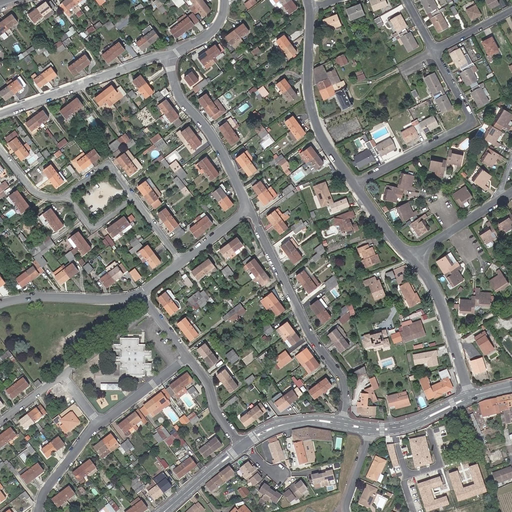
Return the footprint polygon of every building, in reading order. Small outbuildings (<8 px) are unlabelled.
[(76,3),(74,0),(64,0),(62,2),(59,4),(64,12),(67,9),(76,3)] [(170,0),(164,5),(167,8),(174,3),(171,0),(170,0)] [(248,0),(244,4),(248,9),(254,5),(250,0),(249,0),(248,0)] [(297,8),(290,0),(289,0),(283,5),(289,14),(297,8)] [(368,0),(367,0),(371,11),(385,5),(382,0),(368,0)] [(431,14),(438,10),(432,0),(421,0),(426,8),(425,8),(427,12),(429,16),(431,14)] [(497,0),(485,0),(490,9),(499,4),(497,0)] [(46,2),(37,8),(42,16),(44,14),(51,9),(55,6),(51,1),(47,4),(46,2)] [(210,10),(204,2),(196,8),(198,10),(203,16),(210,10)] [(76,3),(72,6),(75,11),(80,8),(76,3)] [(164,4),(158,9),(162,14),(164,13),(165,12),(168,9),(167,8),(164,5),(164,4)] [(349,20),(363,15),(358,4),(345,10),(349,20)] [(476,5),(467,10),(472,20),(481,14),(476,5)] [(42,16),(37,8),(28,15),(33,22),(42,16)] [(431,14),(429,16),(433,23),(434,22),(439,32),(448,27),(440,13),(438,10),(431,14)] [(127,13),(114,23),(117,27),(130,17),(127,13)] [(12,14),(3,21),(8,28),(17,22),(12,14)] [(193,14),(187,18),(193,25),(198,21),(193,14)] [(177,22),(179,24),(187,18),(186,15),(177,22)] [(326,31),(339,26),(335,15),(322,20),(326,31)] [(42,16),(33,22),(35,25),(44,19),(42,16)] [(396,34),(398,36),(405,32),(403,29),(406,27),(403,23),(402,24),(397,16),(389,21),(396,34)] [(117,27),(116,27),(118,30),(131,20),(130,17),(117,27)] [(179,24),(185,32),(193,25),(187,18),(179,24)] [(110,20),(105,24),(109,29),(114,25),(110,20)] [(0,33),(8,28),(3,21),(0,22),(0,33)] [(177,21),(168,28),(170,31),(179,24),(177,22),(177,21)] [(260,22),(254,27),(257,30),(263,26),(260,22)] [(176,38),(185,32),(179,24),(170,31),(176,38)] [(243,24),(234,31),(240,38),(249,32),(243,24)] [(74,26),(66,32),(70,37),(77,31),(74,26)] [(144,37),(150,44),(159,37),(153,30),(150,26),(141,32),(144,37)] [(240,38),(234,31),(226,37),(231,45),(240,38)] [(405,32),(398,36),(407,53),(415,48),(410,39),(412,38),(409,33),(407,35),(405,32)] [(283,49),(290,44),(284,35),(276,40),(283,49)] [(141,51),(150,44),(144,37),(136,43),(141,51)] [(488,42),(483,44),(489,55),(498,50),(492,37),(487,40),(488,42)] [(72,42),(69,38),(63,43),(63,44),(65,47),(72,42)] [(240,38),(231,45),(235,50),(244,43),(240,38)] [(118,39),(108,46),(110,49),(119,42),(120,42),(118,39)] [(110,49),(116,57),(125,50),(119,42),(110,49)] [(62,44),(56,49),(59,52),(65,47),(63,44),(62,44)] [(216,46),(221,53),(224,51),(219,44),(216,46)] [(297,53),(290,44),(283,49),(289,58),(297,53)] [(46,50),(42,45),(36,50),(39,54),(43,52),(46,50)] [(215,45),(206,52),(212,59),(215,57),(221,53),(216,46),(215,45)] [(259,50),(257,47),(250,52),(253,55),(259,50)] [(108,63),(116,57),(110,49),(106,52),(102,55),(108,63)] [(459,66),(460,69),(468,65),(472,63),(467,53),(463,56),(459,49),(450,53),(455,62),(453,63),(456,68),(459,66)] [(212,59),(206,52),(198,58),(203,65),(212,59)] [(355,66),(357,65),(354,57),(351,52),(337,58),(341,66),(352,61),(355,66)] [(76,62),(82,69),(91,62),(86,55),(76,62)] [(314,92),(315,98),(322,96),(320,92),(331,87),(331,86),(340,81),(330,61),(314,68),(313,86),(314,92)] [(73,76),(82,69),(76,62),(68,68),(73,76)] [(468,65),(460,69),(462,71),(459,73),(461,78),(463,77),(467,85),(476,80),(472,72),(476,70),(474,66),(469,68),(468,65)] [(42,74),(48,82),(57,75),(51,68),(42,74)] [(361,75),(360,71),(357,73),(358,76),(356,77),(358,81),(365,78),(363,74),(361,75)] [(195,77),(191,72),(184,77),(190,86),(198,81),(197,81),(195,77)] [(430,96),(431,98),(433,98),(443,93),(439,85),(438,86),(434,79),(436,78),(434,73),(423,78),(432,95),(430,96)] [(39,88),(48,82),(42,74),(34,80),(39,88)] [(139,89),(146,84),(140,75),(133,80),(139,89)] [(8,86),(14,93),(23,87),(18,79),(8,86)] [(205,79),(197,86),(200,90),(208,83),(206,80),(205,79)] [(283,93),(290,87),(284,79),(276,84),(283,93)] [(340,82),(340,81),(331,86),(331,87),(320,92),(322,96),(322,95),(330,114),(341,109),(342,111),(351,106),(351,104),(352,105),(353,104),(354,103),(353,102),(351,102),(350,104),(344,90),(345,90),(347,90),(347,89),(347,88),(346,87),(344,88),(344,89),(340,82)] [(484,82),(473,88),(474,90),(472,91),(472,92),(475,96),(476,95),(481,105),(490,101),(482,86),(486,85),(484,82)] [(153,92),(146,84),(139,89),(145,98),(153,92)] [(112,85),(103,91),(109,99),(117,92),(112,85)] [(0,92),(5,100),(14,93),(8,86),(0,92)] [(263,86),(258,90),(263,97),(268,94),(263,86)] [(297,96),(290,87),(283,93),(290,102),(297,96)] [(109,99),(103,91),(94,98),(100,106),(106,101),(109,99)] [(112,104),(122,96),(119,91),(117,92),(109,99),(112,104)] [(447,100),(443,93),(433,98),(441,113),(449,108),(445,101),(447,100)] [(204,108),(212,102),(206,94),(198,99),(204,108)] [(74,112),(82,106),(77,98),(68,104),(74,112)] [(158,105),(165,114),(172,108),(166,99),(158,105)] [(212,102),(204,108),(211,117),(217,113),(219,116),(224,112),(215,100),(212,102)] [(65,119),(74,112),(68,104),(59,111),(65,119)] [(172,108),(165,114),(171,122),(178,117),(172,108)] [(511,116),(511,113),(503,108),(495,121),(492,126),(501,131),(504,126),(509,130),(511,126),(507,124),(510,119),(508,119),(510,116),(511,117),(511,116)] [(43,110),(34,117),(40,124),(49,118),(43,110)] [(254,114),(248,119),(251,122),(257,117),(254,114)] [(291,130),(299,125),(292,116),(285,122),(291,130)] [(414,121),(419,132),(422,131),(423,134),(428,131),(427,130),(437,125),(432,116),(418,123),(416,119),(414,121)] [(40,124),(34,117),(25,123),(31,131),(40,124)] [(416,134),(419,132),(414,121),(410,123),(412,126),(399,133),(404,142),(412,137),(413,139),(418,137),(416,134)] [(225,136),(232,131),(226,122),(218,127),(225,136)] [(261,123),(254,128),(258,134),(265,129),(261,123)] [(305,134),(299,125),(291,130),(298,139),(305,134)] [(492,126),(491,125),(483,137),(498,147),(500,143),(496,141),(498,136),(497,136),(498,134),(500,135),(501,132),(501,131),(492,126)] [(26,133),(20,126),(18,128),(23,136),(26,133)] [(181,132),(187,141),(194,135),(188,127),(181,132)] [(265,129),(258,134),(261,138),(268,133),(265,129)] [(57,145),(58,144),(47,130),(46,132),(47,134),(48,135),(56,145),(57,145)] [(291,130),(288,133),(295,142),(298,139),(291,130)] [(5,138),(15,151),(22,146),(16,137),(18,136),(14,131),(12,132),(5,138)] [(177,133),(184,143),(187,141),(181,132),(180,131),(177,133)] [(239,140),(232,131),(225,136),(231,146),(239,140)] [(158,135),(150,140),(153,144),(161,139),(158,135)] [(194,135),(187,141),(194,150),(201,144),(194,135)] [(123,136),(117,140),(122,146),(127,142),(123,136)] [(372,147),(376,155),(378,154),(380,156),(384,154),(384,152),(393,147),(388,138),(376,145),(372,147)] [(58,144),(57,145),(60,149),(67,143),(64,139),(58,144)] [(132,139),(125,144),(128,148),(135,143),(132,139)] [(153,144),(155,147),(157,149),(165,143),(161,139),(153,144)] [(122,146),(117,140),(110,145),(115,151),(122,146)] [(368,140),(364,142),(367,149),(372,147),(369,141),(368,140)] [(22,146),(15,151),(21,160),(29,154),(27,151),(25,149),(29,146),(26,143),(22,146)] [(309,160),(317,155),(310,146),(303,152),(309,160)] [(372,157),(376,155),(372,147),(367,149),(351,157),(357,168),(361,165),(360,164),(368,160),(369,161),(373,159),(372,157)] [(501,160),(503,157),(488,148),(480,161),(491,167),(493,164),(492,163),(493,161),(494,162),(497,158),(501,160)] [(95,149),(86,156),(91,163),(100,156),(95,149)] [(42,153),(46,159),(50,156),(46,150),(42,153)] [(125,152),(117,158),(124,167),(131,161),(135,158),(129,150),(125,153),(125,152)] [(464,154),(448,150),(446,161),(445,167),(449,168),(450,163),(455,164),(455,163),(457,164),(457,165),(461,165),(464,154)] [(236,158),(242,167),(250,161),(252,159),(246,151),(244,153),(236,158)] [(37,162),(39,165),(45,160),(39,152),(35,155),(39,161),(37,162)] [(303,152),(300,154),(306,163),(309,160),(303,152)] [(154,166),(158,163),(161,161),(164,158),(161,155),(155,160),(152,162),(154,166)] [(276,155),(273,157),(274,159),(276,162),(277,163),(284,158),(282,155),(278,157),(276,155)] [(323,163),(317,155),(309,160),(316,169),(323,163)] [(91,163),(86,156),(77,162),(83,170),(91,163)] [(198,162),(205,171),(212,166),(206,157),(198,162)] [(284,158),(277,163),(283,171),(290,166),(284,158)] [(445,167),(446,161),(431,158),(428,170),(432,171),(432,169),(435,170),(434,172),(435,172),(434,175),(439,176),(438,178),(442,178),(445,167)] [(252,159),(250,161),(256,171),(259,168),(253,159),(252,159)] [(131,161),(124,167),(130,176),(138,170),(131,161)] [(250,161),(242,167),(248,176),(256,171),(250,161)] [(198,162),(195,165),(201,174),(205,171),(198,162)] [(43,170),(50,179),(57,173),(51,164),(43,170)] [(171,164),(169,165),(174,172),(181,168),(178,164),(174,167),(171,164)] [(212,166),(205,171),(211,180),(219,175),(212,166)] [(181,168),(174,172),(177,176),(183,171),(181,168)] [(489,179),(491,176),(482,169),(472,181),(486,191),(488,188),(484,185),(487,181),(486,180),(488,178),(489,179)] [(63,172),(61,170),(57,173),(64,182),(66,180),(61,174),(63,172)] [(183,171),(177,176),(178,177),(182,182),(185,186),(188,184),(183,178),(187,175),(183,171)] [(404,188),(414,191),(415,187),(411,186),(412,181),(410,181),(411,179),(412,179),(413,175),(401,172),(397,187),(404,188)] [(57,173),(50,179),(56,187),(64,182),(57,173)] [(294,175),(289,179),(292,184),(298,180),(294,175)] [(174,181),(181,189),(185,186),(182,182),(178,177),(174,181)] [(298,186),(302,185),(298,180),(292,184),(295,188),(298,186)] [(138,186),(145,195),(152,189),(145,181),(138,186)] [(258,195),(266,190),(260,181),(252,186),(258,195)] [(0,185),(0,187),(3,190),(9,186),(5,182),(1,184),(0,185)] [(327,194),(329,194),(324,183),(314,187),(322,206),(332,202),(329,195),(328,196),(327,194)] [(397,187),(387,184),(383,199),(395,202),(396,198),(395,198),(395,196),(396,196),(401,197),(402,193),(404,188),(397,187)] [(291,185),(283,191),(286,196),(293,191),(295,189),(291,185)] [(185,186),(181,189),(185,195),(189,192),(185,186)] [(152,189),(145,195),(151,204),(158,199),(158,198),(161,195),(156,187),(152,189)] [(218,201),(226,196),(219,187),(212,193),(218,201)] [(270,187),(266,190),(272,198),(276,195),(270,187)] [(468,201),(467,199),(469,198),(470,199),(473,197),(466,187),(454,195),(463,210),(466,207),(464,203),(468,201)] [(10,195),(16,204),(23,198),(17,190),(10,195)] [(272,198),(266,190),(258,195),(265,204),(272,199),(272,198)] [(293,191),(286,196),(288,199),(295,194),(293,191)] [(7,197),(13,206),(16,204),(10,195),(7,197)] [(232,205),(226,196),(218,201),(225,210),(232,205)] [(23,198),(16,204),(23,213),(30,207),(23,198)] [(158,199),(151,204),(155,208),(162,204),(158,199)] [(203,202),(200,205),(205,212),(208,209),(203,202)] [(408,202),(397,207),(403,221),(419,214),(417,211),(412,213),(410,208),(409,208),(408,206),(410,206),(408,202)] [(50,222),(57,217),(51,208),(43,213),(48,220),(50,222)] [(158,213),(164,222),(172,216),(165,208),(158,213)] [(277,208),(274,211),(266,216),(273,225),(281,219),(285,216),(283,214),(282,215),(277,208)] [(505,232),(511,227),(511,215),(508,210),(505,212),(508,216),(504,219),(504,220),(502,221),(501,220),(498,222),(505,232)] [(43,213),(40,216),(45,223),(48,220),(43,213)] [(204,213),(196,219),(198,222),(206,216),(204,213)] [(351,232),(343,213),(342,214),(344,220),(337,223),(339,229),(342,230),(344,229),(345,232),(348,234),(351,232)] [(345,213),(343,213),(351,232),(353,232),(353,231),(358,229),(356,225),(355,224),(351,225),(349,218),(347,219),(346,216),(345,213)] [(425,213),(411,222),(420,236),(430,229),(428,226),(427,226),(426,225),(427,224),(424,219),(428,217),(425,213)] [(124,216),(115,223),(121,230),(130,224),(124,216)] [(172,216),(164,222),(171,231),(178,225),(172,216)] [(206,216),(198,222),(204,230),(212,223),(207,216),(206,216)] [(64,226),(57,217),(50,222),(52,225),(56,231),(64,226)] [(282,221),(281,219),(273,225),(280,233),(287,228),(282,221)] [(292,226),(295,229),(302,223),(300,220),(292,226)] [(485,244),(498,236),(489,221),(486,223),(488,227),(484,229),(478,232),(479,234),(485,244)] [(204,230),(198,222),(189,229),(195,236),(204,230)] [(121,230),(115,223),(106,229),(112,237),(119,232),(121,235),(123,233),(121,230)] [(295,229),(292,230),(295,234),(305,226),(302,223),(295,229)] [(130,224),(121,230),(123,233),(132,226),(130,224)] [(182,229),(176,233),(179,237),(185,232),(182,229)] [(77,246),(84,240),(78,231),(71,237),(77,246)] [(119,232),(112,237),(114,240),(121,235),(119,232)] [(108,235),(105,237),(106,239),(110,244),(112,247),(114,245),(108,235)] [(67,239),(74,248),(77,246),(71,237),(67,239)] [(237,237),(228,244),(234,252),(238,248),(242,245),(237,237)] [(43,243),(46,247),(52,242),(50,238),(44,242),(43,243)] [(291,238),(288,241),(295,249),(298,247),(291,238)] [(131,243),(133,247),(140,242),(137,239),(131,243)] [(91,249),(84,240),(77,246),(84,255),(91,249)] [(24,241),(23,242),(33,256),(37,253),(46,247),(43,243),(42,242),(31,250),(24,241)] [(288,255),(295,249),(288,241),(281,246),(288,255)] [(140,242),(133,247),(136,251),(142,246),(140,242)] [(146,259),(154,254),(147,244),(140,250),(146,259)] [(234,252),(228,244),(220,251),(225,258),(234,252)] [(378,262),(376,255),(373,247),(369,248),(368,245),(359,249),(360,253),(362,252),(368,266),(378,262)] [(281,246),(280,247),(286,256),(288,255),(281,246)] [(46,247),(37,253),(40,256),(48,250),(46,247)] [(323,248),(317,252),(313,256),(317,260),(322,256),(320,254),(324,251),(323,248)] [(302,258),(295,249),(288,255),(294,264),(302,258)] [(137,252),(144,261),(146,259),(140,250),(137,252)] [(70,251),(65,255),(70,262),(75,258),(70,251)] [(449,260),(450,259),(453,264),(456,262),(450,252),(447,254),(449,258),(448,258),(449,260)] [(37,253),(33,256),(38,263),(41,267),(45,264),(40,256),(37,253)] [(161,262),(154,254),(146,259),(153,268),(161,262)] [(437,261),(445,274),(460,265),(457,261),(456,262),(453,264),(450,259),(449,260),(448,258),(449,258),(447,254),(437,261)] [(249,256),(242,262),(244,265),(251,259),(249,256)] [(249,268),(256,277),(263,271),(257,262),(253,258),(251,259),(246,264),(249,268)] [(209,259),(200,265),(206,273),(215,266),(209,259)] [(30,280),(44,270),(41,267),(38,263),(25,272),(30,280)] [(64,270),(70,277),(78,270),(72,263),(64,270)] [(88,263),(84,266),(89,272),(93,269),(88,263)] [(106,268),(109,272),(117,266),(115,263),(109,268),(108,266),(106,268)] [(109,272),(115,280),(123,273),(127,270),(122,263),(117,266),(109,272)] [(206,273),(200,265),(191,272),(197,280),(206,273)] [(460,265),(445,274),(453,287),(464,281),(461,277),(460,278),(459,276),(460,275),(457,271),(461,268),(460,265)] [(61,266),(53,273),(55,276),(64,270),(61,266)] [(215,266),(206,273),(208,276),(217,269),(215,266)] [(227,266),(223,269),(229,276),(233,273),(227,266)] [(397,282),(405,281),(403,267),(395,268),(397,282)] [(106,286),(115,280),(109,272),(106,268),(97,275),(106,286)] [(307,268),(303,270),(309,279),(313,276),(307,268)] [(229,276),(223,269),(220,271),(226,279),(229,277),(229,276)] [(489,282),(496,292),(509,284),(500,269),(497,271),(499,275),(494,278),(495,279),(493,281),(493,279),(489,282)] [(61,284),(70,277),(64,270),(55,276),(61,284)] [(302,285),(309,279),(303,270),(296,276),(302,285)] [(137,281),(143,277),(140,271),(134,275),(137,281)] [(263,271),(256,277),(262,286),(270,280),(263,271)] [(389,280),(395,278),(393,271),(387,273),(389,280)] [(21,286),(30,280),(25,272),(16,279),(21,286)] [(334,275),(324,283),(327,286),(336,280),(336,279),(334,275)] [(193,284),(187,276),(184,279),(189,286),(193,284)] [(313,276),(309,279),(316,288),(320,285),(313,276)] [(375,278),(369,280),(376,300),(385,296),(383,291),(382,292),(380,288),(382,287),(379,281),(377,282),(375,278)] [(316,288),(309,279),(302,285),(309,294),(316,288)] [(336,280),(327,286),(329,290),(337,284),(336,280)] [(376,300),(369,280),(364,281),(366,285),(369,284),(375,300),(376,300)] [(416,297),(415,295),(409,283),(400,287),(411,308),(421,302),(418,295),(416,297)] [(480,288),(476,288),(476,296),(475,306),(491,306),(491,293),(488,293),(488,295),(485,295),(485,293),(480,293),(480,288)] [(157,297),(164,306),(171,300),(165,291),(157,297)] [(191,305),(196,301),(203,296),(199,291),(187,300),(189,302),(191,305)] [(264,298),(271,307),(278,301),(271,292),(264,298)] [(203,296),(196,301),(199,305),(205,300),(203,296)] [(475,306),(476,296),(472,296),(471,301),(466,301),(466,302),(464,302),(464,300),(460,300),(459,312),(475,313),(475,306)] [(174,298),(171,300),(178,309),(180,307),(180,303),(177,300),(174,298)] [(316,314),(327,306),(321,298),(310,306),(316,314)] [(171,300),(164,306),(171,315),(178,309),(171,300)] [(278,301),(271,307),(277,315),(285,310),(278,301)] [(233,309),(222,317),(225,321),(229,318),(236,313),(242,308),(240,304),(233,309)] [(346,305),(337,312),(341,317),(348,311),(346,305)] [(329,308),(327,306),(316,314),(323,323),(331,318),(325,311),(329,308)] [(236,313),(229,318),(232,321),(239,316),(245,311),(242,308),(236,313)] [(341,317),(338,319),(341,324),(350,317),(349,315),(348,311),(341,317)] [(187,315),(184,317),(191,326),(194,324),(187,315)] [(177,323),(184,332),(191,326),(184,317),(177,323)] [(280,328),(286,336),(294,330),(287,321),(279,327),(280,328)] [(268,322),(261,328),(264,332),(265,333),(266,333),(267,335),(274,330),(271,326),(268,322)] [(421,322),(402,328),(402,331),(399,332),(402,340),(403,343),(425,336),(421,322)] [(194,324),(191,326),(198,335),(200,332),(194,324)] [(191,326),(184,332),(190,340),(198,335),(191,326)] [(338,326),(336,328),(342,337),(345,335),(338,326)] [(280,328),(277,330),(283,338),(286,336),(280,328)] [(335,343),(342,337),(336,328),(328,334),(335,343)] [(365,338),(362,339),(364,347),(373,344),(374,346),(383,343),(384,346),(388,345),(387,339),(383,340),(382,337),(387,335),(385,329),(364,335),(365,338)] [(294,330),(286,336),(292,345),(300,339),(294,330)] [(402,340),(399,332),(391,335),(393,343),(402,340)] [(474,338),(479,346),(480,346),(482,348),(481,349),(484,355),(493,350),(484,336),(486,335),(484,332),(474,338)] [(286,336),(283,338),(290,347),(292,345),(286,336)] [(349,346),(342,337),(335,343),(341,352),(349,346)] [(151,357),(151,351),(145,350),(145,345),(138,345),(138,338),(120,338),(120,344),(114,344),(114,351),(120,350),(120,357),(114,357),(113,363),(120,363),(120,370),(126,370),(126,376),(145,377),(145,370),(151,370),(151,364),(145,364),(145,357),(151,357)] [(197,348),(204,357),(211,352),(204,343),(197,348)] [(305,362),(313,356),(306,348),(299,353),(296,356),(302,364),(305,362)] [(233,350),(225,355),(228,359),(235,353),(233,350)] [(285,351),(276,358),(279,362),(288,355),(285,351)] [(436,351),(412,356),(413,362),(429,359),(431,366),(437,365),(435,355),(436,355),(436,351)] [(211,352),(204,357),(211,366),(218,360),(211,352)] [(235,353),(228,359),(231,363),(238,358),(235,353)] [(279,362),(277,363),(280,368),(291,359),(288,355),(279,362)] [(319,365),(313,356),(305,362),(302,364),(309,373),(311,371),(319,365)] [(365,371),(364,366),(353,368),(355,374),(365,371)] [(217,374),(224,383),(231,377),(224,369),(217,374)] [(421,382),(427,397),(428,399),(434,396),(434,397),(442,394),(441,393),(452,388),(448,378),(451,378),(447,370),(440,372),(443,380),(444,380),(430,386),(429,383),(430,382),(428,378),(421,382)] [(187,374),(178,380),(184,387),(192,381),(187,374)] [(252,375),(244,381),(247,385),(252,382),(255,380),(252,375)] [(231,377),(224,383),(230,391),(238,386),(231,377)] [(294,377),(292,379),(299,387),(303,384),(300,379),(297,381),(294,377)] [(317,384),(323,392),(332,385),(326,377),(317,384)] [(373,377),(368,379),(372,388),(377,386),(373,377)] [(24,379),(15,385),(21,393),(29,386),(24,379)] [(184,387),(178,380),(170,387),(175,394),(184,387)] [(314,398),(323,392),(317,384),(308,391),(314,398)] [(21,393),(15,385),(6,392),(12,399),(21,393)] [(184,387),(175,394),(178,398),(187,391),(184,387)] [(190,395),(196,391),(193,387),(187,391),(190,395)] [(167,400),(171,397),(164,389),(152,398),(153,399),(161,393),(167,400)] [(283,396),(289,403),(298,397),(292,390),(283,396)] [(372,403),(377,400),(373,390),(368,392),(368,393),(366,394),(362,394),(361,403),(357,402),(357,406),(357,413),(360,413),(360,414),(374,415),(374,406),(367,405),(368,397),(369,397),(372,403)] [(190,395),(193,400),(199,395),(196,391),(190,395)] [(158,407),(161,405),(167,400),(161,393),(153,399),(158,407)] [(236,394),(228,400),(231,403),(238,398),(236,394)] [(397,404),(398,407),(409,404),(407,395),(398,398),(397,394),(387,397),(389,406),(395,405),(397,404)] [(511,394),(496,398),(497,405),(505,403),(506,408),(511,407),(511,394)] [(280,410),(289,403),(283,396),(275,402),(280,410)] [(484,401),(482,401),(484,407),(484,409),(497,405),(496,398),(484,401)] [(144,406),(149,414),(158,407),(153,399),(144,406)] [(167,400),(161,405),(164,408),(170,403),(167,400)] [(484,409),(486,417),(494,415),(494,413),(504,412),(503,411),(507,410),(506,408),(505,403),(497,405),(484,409)] [(36,409),(27,416),(33,423),(42,416),(46,413),(41,405),(36,409)] [(249,412),(254,419),(263,412),(258,405),(249,412)] [(144,406),(140,409),(145,417),(148,415),(149,414),(144,406)] [(151,418),(161,410),(158,407),(149,414),(148,415),(151,418)] [(511,407),(506,408),(507,410),(503,411),(504,412),(506,427),(507,427),(507,425),(511,424),(511,420),(511,407)] [(138,410),(136,412),(141,420),(144,418),(138,410)] [(70,413),(77,422),(79,422),(72,412),(70,413)] [(144,418),(141,420),(136,412),(127,419),(133,426),(134,425),(141,420),(144,424),(147,421),(144,418)] [(246,426),(254,419),(249,412),(240,418),(246,426)] [(68,430),(77,422),(70,413),(60,420),(63,424),(68,430)] [(194,413),(187,418),(190,421),(197,416),(194,413)] [(187,418),(185,415),(180,419),(185,425),(190,421),(187,418)] [(472,415),(466,417),(468,423),(475,420),(472,415)] [(33,423),(27,416),(19,422),(24,430),(33,423)] [(197,416),(190,421),(193,425),(199,420),(197,416)] [(130,428),(133,426),(127,419),(118,426),(124,433),(126,431),(130,428)] [(475,420),(468,423),(478,448),(485,445),(475,420)] [(11,428),(2,435),(8,442),(16,436),(11,428)] [(307,428),(292,430),(295,443),(294,444),(299,465),(311,463),(312,464),(314,464),(313,462),(321,460),(318,444),(317,441),(332,442),(330,431),(307,428)] [(166,439),(161,432),(159,429),(156,431),(158,433),(164,441),(166,439)] [(161,432),(166,439),(169,437),(164,429),(161,432)] [(173,435),(177,441),(181,438),(177,432),(173,435)] [(154,436),(160,443),(164,441),(158,433),(154,436)] [(111,434),(102,441),(108,449),(117,442),(111,434)] [(59,437),(50,444),(55,452),(64,445),(59,437)] [(399,437),(385,439),(386,446),(388,450),(393,468),(399,466),(395,453),(393,445),(400,444),(399,437)] [(409,440),(415,468),(427,465),(425,461),(431,459),(425,437),(409,440)] [(207,444),(213,452),(221,445),(216,438),(207,444)] [(129,440),(124,443),(130,450),(134,447),(129,440)] [(108,449),(102,441),(94,448),(100,455),(108,449)] [(269,444),(268,444),(275,463),(283,460),(276,441),(269,444)] [(117,442),(108,449),(111,452),(119,445),(117,442)] [(130,450),(124,443),(121,445),(127,453),(130,450)] [(55,452),(50,444),(41,451),(46,458),(55,452)] [(204,458),(213,452),(207,444),(199,451),(204,458)] [(127,453),(121,445),(118,448),(124,455),(127,453)] [(108,449),(100,455),(102,458),(110,452),(108,449)] [(380,474),(386,462),(375,457),(366,477),(377,482),(380,474)] [(182,465),(188,472),(197,465),(192,458),(182,465)] [(81,467),(87,474),(96,468),(90,460),(81,467)] [(164,460),(160,463),(165,469),(169,466),(164,460)] [(36,462),(27,468),(29,470),(38,464),(36,462)] [(9,463),(5,466),(11,473),(14,470),(9,463)] [(251,466),(248,463),(240,469),(244,474),(243,475),(245,478),(248,481),(249,480),(253,485),(261,479),(258,476),(257,474),(258,473),(256,470),(254,467),(252,468),(251,466)] [(38,464),(29,470),(35,478),(44,472),(38,464)] [(179,479),(188,472),(182,465),(174,471),(179,479)] [(482,479),(478,465),(472,467),(475,481),(482,479)] [(229,466),(211,480),(216,486),(224,480),(234,472),(229,466)] [(78,481),(87,474),(81,467),(73,473),(78,481)] [(27,468),(19,475),(20,477),(29,470),(27,468)] [(96,468),(87,474),(89,477),(98,470),(96,468)] [(508,468),(492,474),(496,484),(511,477),(508,468)] [(35,478),(29,470),(20,477),(26,485),(35,478)] [(318,485),(319,488),(324,487),(328,486),(327,482),(333,481),(330,471),(326,472),(326,474),(325,474),(320,475),(316,476),(315,476),(315,475),(310,477),(312,486),(318,485)] [(486,492),(483,480),(476,482),(477,485),(462,488),(458,471),(451,473),(458,499),(486,492)] [(140,489),(141,491),(144,488),(144,487),(145,486),(138,477),(133,480),(135,483),(140,489)] [(441,478),(426,481),(427,485),(420,487),(423,496),(427,495),(427,494),(430,493),(428,486),(432,485),(436,485),(442,484),(441,478)] [(154,500),(157,498),(163,493),(157,486),(152,479),(150,481),(152,485),(155,488),(149,492),(154,500)] [(157,486),(163,493),(172,487),(166,479),(157,486)] [(211,480),(202,487),(207,494),(216,486),(211,480)] [(290,487),(287,490),(288,491),(286,493),(282,495),(289,503),(294,499),(295,501),(298,498),(302,495),(301,494),(306,490),(300,482),(296,485),(294,486),(293,485),(290,487)] [(137,494),(141,491),(140,489),(135,483),(132,486),(136,492),(137,494)] [(268,488),(267,486),(263,484),(258,492),(263,495),(260,498),(262,499),(264,501),(268,504),(270,500),(275,504),(281,496),(277,493),(275,493),(271,491),(268,488)] [(243,486),(237,490),(242,497),(247,493),(243,486)] [(371,505),(376,494),(377,490),(367,486),(359,504),(368,508),(370,504),(371,505)] [(60,494),(66,501),(75,494),(69,487),(60,494)] [(25,492),(19,496),(21,499),(24,497),(26,500),(29,498),(25,492)] [(57,507),(66,501),(60,494),(52,500),(57,507)] [(424,496),(427,510),(449,504),(447,497),(434,500),(432,494),(424,496)] [(133,507),(136,511),(142,511),(147,508),(138,496),(129,503),(131,505),(133,507)] [(114,502),(111,505),(116,511),(120,509),(114,502)] [(110,503),(106,506),(110,511),(115,511),(116,511),(111,505),(110,503)] [(200,511),(203,510),(198,503),(195,505),(195,504),(185,511),(200,511)]
